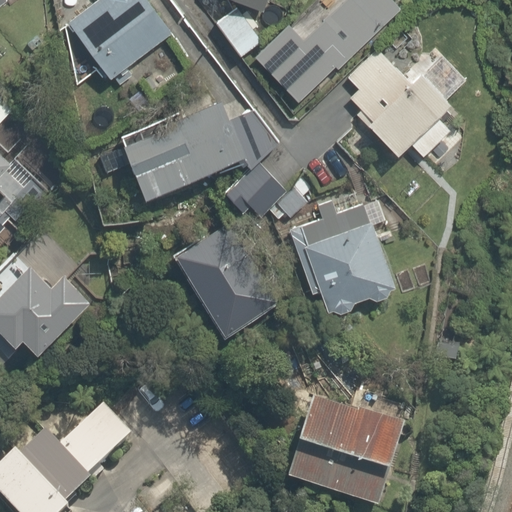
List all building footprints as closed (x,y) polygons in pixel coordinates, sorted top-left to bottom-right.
[(0,0),(0,14),(15,4),(11,0),(0,0)] [(174,30),(148,0),(102,0),(72,26),(118,79),(174,30)] [(229,0),(272,11),(274,0),(229,0)] [(356,0),(307,41),(295,26),(259,56),(299,104),(403,17),(388,0),(356,0)] [(240,10),(222,23),(247,59),(266,45),(240,10)] [(358,116),(411,163),(423,150),(437,162),(465,130),(460,126),(471,113),(461,104),(480,83),(428,37),(404,64),(380,42),(350,76),(360,85),(348,98),(362,111),(358,116)] [(263,109),(230,122),(222,101),(198,111),(194,103),(127,131),(159,208),(250,170),(245,157),(277,143),(263,109)] [(0,151),(0,241),(6,246),(48,185),(0,151)] [(369,207),(361,186),(290,212),(325,305),(333,302),(342,327),(418,299),(390,224),(382,227),(374,205),(369,207)] [(230,215),(205,231),(209,238),(181,255),(234,343),(288,310),(230,215)] [(74,276),(82,266),(42,232),(27,249),(17,241),(0,261),(0,307),(3,311),(0,314),(0,325),(36,356),(41,349),(59,364),(109,306),(74,276)] [(73,511),(145,447),(70,365),(0,429),(0,493),(17,511),(73,511)] [(395,511),(402,484),(408,485),(422,427),(324,404),(303,494),(378,511),(395,511)]
